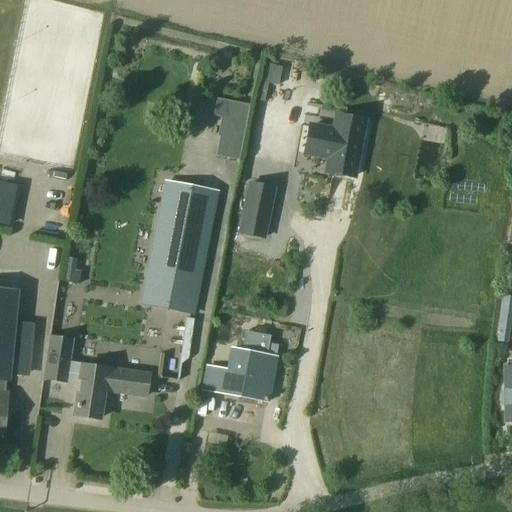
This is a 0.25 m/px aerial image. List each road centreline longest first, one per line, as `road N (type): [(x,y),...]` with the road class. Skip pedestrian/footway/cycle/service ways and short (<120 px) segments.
road 1 (unclassified): [(297,511),(511,469)]
road 2 (unclassified): [(0,491),(167,511)]
